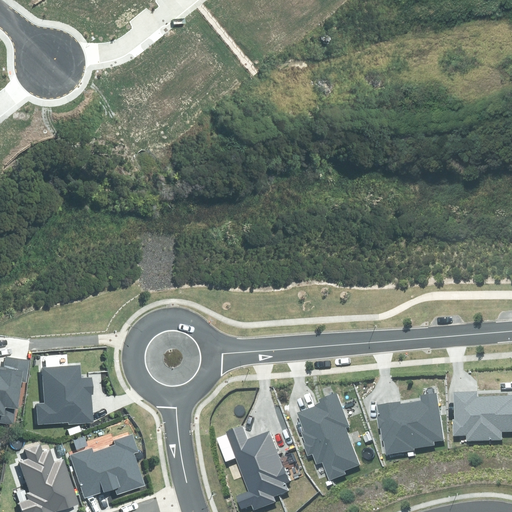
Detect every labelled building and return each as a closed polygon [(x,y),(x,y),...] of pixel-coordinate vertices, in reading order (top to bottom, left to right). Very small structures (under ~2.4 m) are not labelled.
[(0,422),(12,425),(15,409),(18,409),(21,382),(27,383),(30,360),(6,357),(5,367),(0,366),(0,422)] [(36,404),(38,425),(68,422),(68,425),(93,423),(91,395),(93,395),(92,377),(81,378),(80,365),(42,369),(45,403),(36,404)] [(466,442),(501,441),(501,432),(511,431),(511,395),(477,396),(477,391),(454,392),(455,419),(451,419),(452,436),(465,436),(466,442)] [(343,471),(359,465),(345,427),(349,426),(336,393),(319,399),(320,402),(315,404),(315,406),(297,412),(305,432),(301,433),(305,443),(303,444),(307,456),(313,454),(317,465),(322,463),(329,480),(345,474),(343,471)] [(433,441),(443,440),(437,393),(420,395),(421,401),(400,404),(399,401),(378,404),(380,416),(377,416),(379,428),(380,428),(382,441),(383,441),(385,454),(415,450),(414,448),(434,445),(433,441)] [(252,505),(254,510),(276,502),(274,497),(289,491),(286,483),(289,482),(270,431),(247,439),(242,425),(225,432),(226,435),(217,438),(226,462),(235,458),(248,492),(236,497),(240,509),(252,505)] [(70,454),(84,498),(114,488),(116,495),(145,486),(135,453),(139,452),(133,433),(113,439),(115,445),(94,452),(92,447),(70,454)] [(55,511),(79,504),(65,459),(55,462),(50,449),(43,451),(41,444),(25,449),(28,459),(19,462),(29,492),(27,493),(29,499),(19,502),(22,511),(55,511)]
